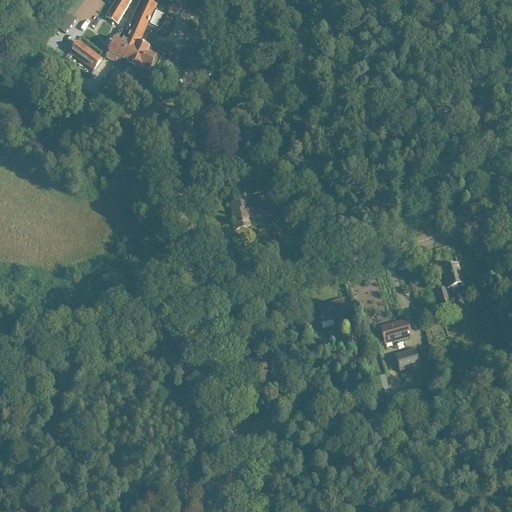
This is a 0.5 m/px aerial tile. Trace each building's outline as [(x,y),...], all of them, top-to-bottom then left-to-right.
[(127,0),(116,0),(106,18),(118,25),(131,2),(127,0)] [(163,56),(139,44),(147,27),(159,32),(167,16),(155,10),(156,7),(142,0),(138,8),(124,39),(117,35),(106,58),(128,68),(129,65),(133,67),(135,68),(135,67),(144,72),(143,74),(146,76),(148,73),(153,76),(157,68),(160,69),(161,65),(159,64),(163,56)] [(77,20),(70,14),(58,29),(65,34),(77,20)] [(101,60),(77,42),(69,53),(94,71),(101,60)] [(251,227),(248,215),(263,212),(261,207),(271,205),(269,195),(252,199),(254,206),(247,208),(245,202),(230,206),(236,230),(251,227)] [(458,266),(442,270),(448,290),(454,288),(455,292),(456,297),(453,297),(457,309),(465,307),(461,295),(466,294),(464,285),(458,266)] [(436,294),(439,308),(447,306),(444,292),(436,294)] [(342,301),(318,308),(322,322),(334,319),(336,326),(343,324),(341,317),(346,315),(342,301)] [(404,322),(381,328),(385,345),(398,342),(398,341),(403,339),(403,340),(411,338),(409,330),(407,331),(404,322)] [(351,349),(358,347),(354,335),(347,337),(351,349)] [(419,367),(415,352),(395,357),(399,373),(419,367)] [(314,425),(310,408),(295,412),(296,414),(289,416),(291,423),(288,423),(289,428),(294,427),(295,432),(308,429),(307,427),(314,425)]
